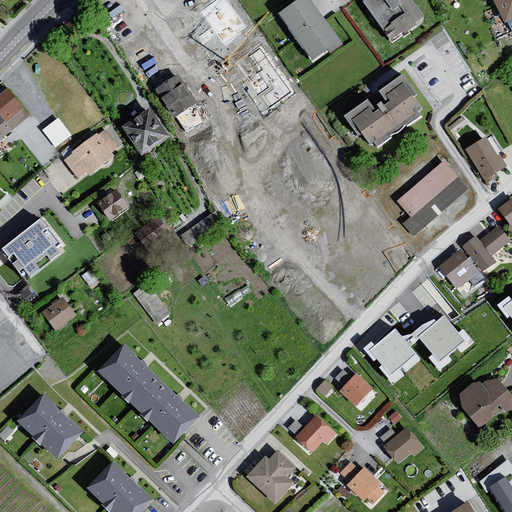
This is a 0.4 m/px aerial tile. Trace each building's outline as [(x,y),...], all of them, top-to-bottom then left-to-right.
[(311,0),(296,0),(277,14),(310,62),(328,49),(330,53),(342,45),(311,0)] [(411,0),(363,0),(391,40),(424,17),(411,0)] [(511,0),(492,0),(503,22),(511,17),(511,0)] [(240,57),(226,37),(207,49),(221,70),(240,57)] [(153,44),(129,59),(142,79),(165,64),(153,44)] [(404,76),(380,93),(390,106),(380,112),(370,100),(346,117),(357,136),(372,147),(426,110),(404,76)] [(200,105),(180,77),(158,91),(168,110),(178,118),(192,112),(193,109),(200,105)] [(10,91),(0,98),(0,144),(32,119),(10,91)] [(154,112),(126,131),(146,160),(174,140),(154,112)] [(70,134),(58,118),(43,129),(55,146),(70,134)] [(198,161),(203,159),(225,202),(274,177),(252,132),(217,150),(203,122),(183,133),(198,161)] [(105,132),(64,162),(79,182),(88,176),(91,179),(117,159),(113,154),(119,150),(105,132)] [(487,135),(466,148),(487,180),(507,167),(487,135)] [(469,188),(443,157),(394,199),(409,216),(404,223),(414,234),(469,188)] [(116,193),(99,206),(112,223),(130,209),(116,193)] [(511,203),(501,212),(511,227),(509,237),(511,236),(511,203)] [(220,223),(213,213),(182,234),(189,244),(220,223)] [(60,242),(40,216),(1,247),(21,272),(25,269),(30,275),(60,252),(55,246),(60,242)] [(160,220),(140,234),(147,245),(168,230),(160,220)] [(498,227),(480,240),(491,254),(509,241),(498,227)] [(480,240),(476,235),(462,245),(481,271),(495,261),(491,254),(480,240)] [(460,248),(439,265),(455,289),(474,277),(472,276),(476,270),(460,248)] [(136,291),(156,321),(171,311),(150,281),(136,291)] [(62,301),(44,315),(56,332),(75,318),(62,301)] [(403,338),(396,329),(372,350),(420,410),(479,359),(445,317),(437,323),(434,320),(424,325),(413,334),(403,338)] [(127,347),(102,372),(177,445),(201,420),(127,347)] [(335,376),(344,383),(354,371),(345,364),(335,376)] [(358,375),(343,392),(358,407),(373,391),(358,375)] [(324,393),(333,385),(326,377),(317,385),(324,393)] [(461,393),(462,405),(480,425),(490,417),(490,411),(500,403),(505,410),(511,407),(511,396),(497,379),(485,382),(481,385),(479,382),(472,383),(461,393)] [(87,434),(47,396),(22,422),(62,460),(87,434)] [(338,435),(318,416),(297,437),(313,454),(323,442),(327,446),(338,435)] [(382,433),(387,439),(397,431),(392,425),(382,433)] [(425,447),(409,431),(385,446),(399,464),(411,455),(414,457),(425,447)] [(279,452),(272,460),(268,457),(249,479),(277,505),(297,484),(291,479),(299,470),(279,452)] [(482,475),(506,511),(511,511),(511,481),(508,476),(511,473),(511,461),(509,457),(482,475)] [(116,462),(91,487),(114,511),(146,511),(156,502),(116,462)] [(389,490),(365,470),(348,487),(372,506),(389,490)] [(476,511),(472,503),(455,511),(476,511)]
